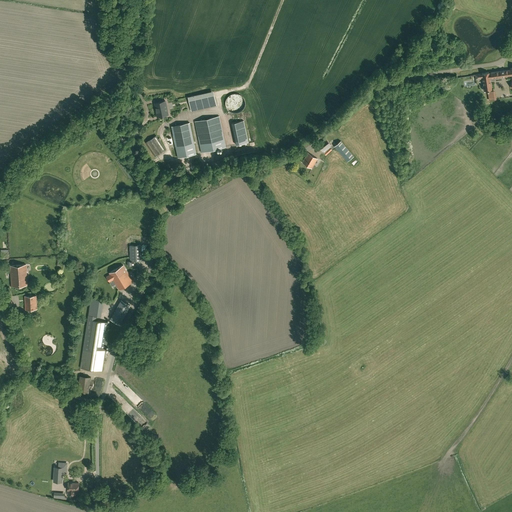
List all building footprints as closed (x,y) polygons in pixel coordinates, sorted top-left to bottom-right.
[(501,71),(502,76),(505,76),(511,75),(511,80),(511,67),(511,68),(510,68),(511,70),(505,70),(504,70),(501,71)] [(478,74),(475,74),(475,75),(476,79),(479,79),(483,78),(484,85),(483,85),(483,86),(482,86),(483,89),(484,89),(484,90),(487,90),(488,90),(489,90),(492,89),(491,84),(490,80),(490,78),(491,77),(491,78),(501,76),(501,77),(502,76),(501,71),(500,71),(490,72),(491,73),(489,73),(489,72),(482,73),(478,74)] [(156,110),(167,107),(165,101),(155,103),(156,110)] [(167,107),(156,110),(157,116),(168,114),(167,107)] [(201,153),(226,147),(219,116),(195,121),(201,153)] [(171,126),(177,158),(196,154),(190,122),(171,126)] [(165,149),(156,135),(146,142),(155,156),(165,149)] [(326,138),(318,145),(323,151),(329,146),(331,144),(326,138)] [(341,142),(335,147),(335,148),(348,162),(354,157),(341,142)] [(312,169),(318,158),(308,152),(302,162),(312,169)] [(132,266),(132,261),(142,261),(141,245),(129,245),(130,261),(127,261),(128,266),(132,266)] [(10,265),(12,286),(27,284),(26,264),(10,265)] [(123,287),(133,281),(123,265),(116,269),(120,275),(118,277),(123,287)] [(116,269),(109,273),(110,274),(106,277),(109,281),(113,279),(119,289),(123,287),(118,277),(120,275),(116,269)] [(25,296),(26,310),(37,309),(36,295),(25,296)] [(13,304),(9,296),(4,300),(7,307),(13,304)] [(121,300),(110,319),(119,324),(130,305),(121,300)] [(103,372),(105,353),(110,322),(96,320),(96,316),(88,315),(80,369),(103,372)] [(78,392),(89,394),(91,377),(80,375),(78,392)] [(67,463),(59,463),(59,467),(55,467),(54,481),(62,481),(62,472),(66,473),(67,463)] [(73,494),(75,494),(75,490),(78,490),(78,482),(68,482),(68,490),(69,490),(68,494),(70,494),(70,495),(71,496),(72,496),(73,495),(73,494)]
